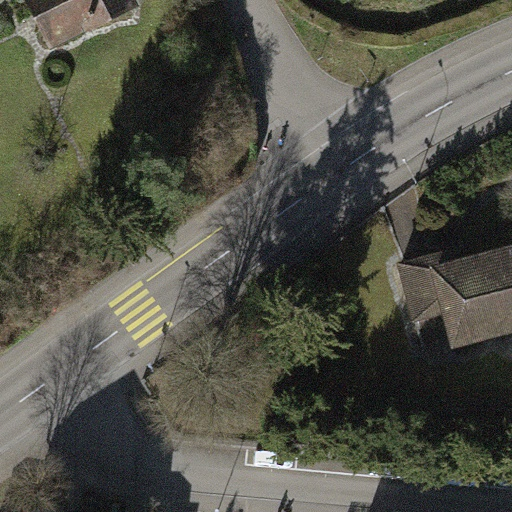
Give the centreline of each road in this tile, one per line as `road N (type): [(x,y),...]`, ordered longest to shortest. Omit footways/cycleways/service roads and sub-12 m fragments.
road 1 (residential): [(50,382),(130,448),(209,474),(511,500)]
road 2 (tertiary): [(344,172),(50,382)]
road 3 (residential): [(344,172),(254,0)]
road 4 (tertiary): [(511,78),(465,97),(344,172)]
